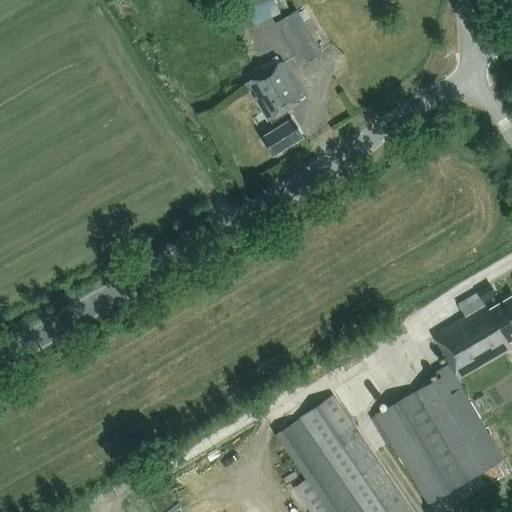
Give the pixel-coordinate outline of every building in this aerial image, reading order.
[(237,0),(247,27),(287,14),(282,0),(237,0)] [(320,52),(296,10),(276,22),(301,64),(320,52)] [(304,98),(281,62),(247,83),(269,120),(269,119),(275,129),(262,137),(273,155),(303,137),(286,109),(304,98)] [(482,301),(495,294),(490,285),(477,293),(482,301)] [(511,339),(511,295),(488,310),(485,304),(433,336),(449,364),(435,373),(439,379),(376,417),(429,504),(503,460),(455,381),(511,348),(507,343),(511,339)] [(410,511),(332,395),(299,418),(276,434),(329,511),(410,511)]
